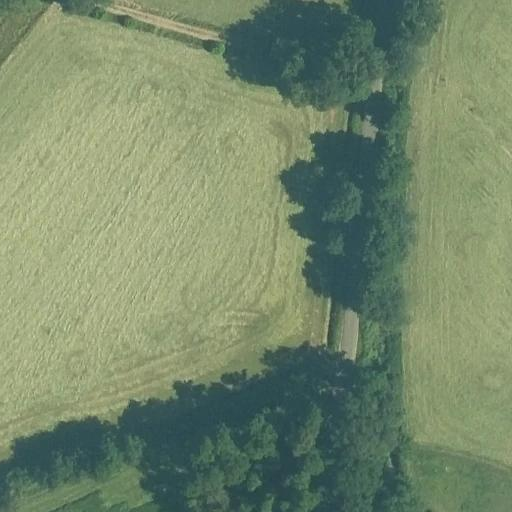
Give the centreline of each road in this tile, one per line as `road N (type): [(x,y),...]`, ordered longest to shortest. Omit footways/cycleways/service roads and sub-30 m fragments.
road 1 (unclassified): [(321,511),(345,354),(368,67),(387,0)]
road 2 (track): [(368,67),(171,30),(79,0)]
